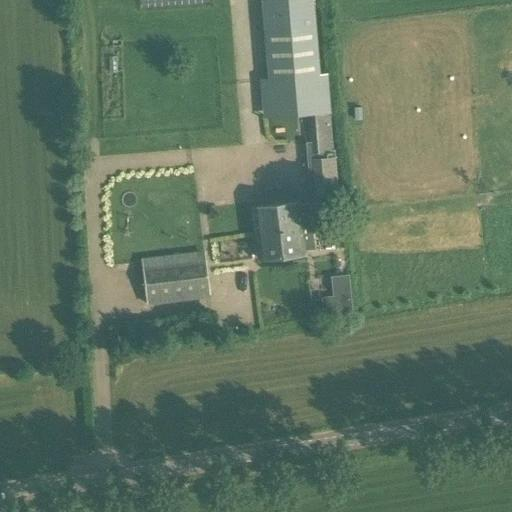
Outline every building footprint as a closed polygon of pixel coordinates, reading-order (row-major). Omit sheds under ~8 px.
[(263,0),(269,76),(261,77),(264,116),(305,113),(308,151),(334,149),(328,72),(320,73),(314,0),(263,0)] [(333,157),(314,158),(315,196),(323,195),(335,195),(333,157)] [(299,201),(253,207),(259,258),(305,253),(299,201)] [(204,254),(142,261),(147,303),(209,296),(204,254)] [(347,276),(330,278),(333,298),(321,299),(323,316),(351,313),(347,276)]
